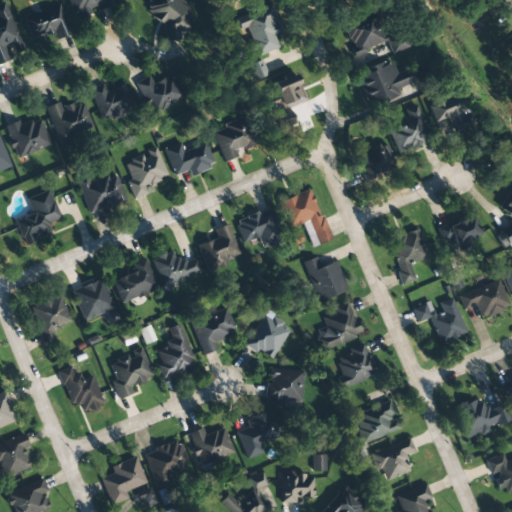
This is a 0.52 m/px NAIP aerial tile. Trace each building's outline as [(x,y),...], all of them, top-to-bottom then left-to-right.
[(67,0),(73,17),(102,8),(99,0),(67,0)] [(183,30),(196,10),(179,0),(150,0),(144,11),(167,25),(161,34),(175,43),(183,29),(183,30)] [(3,2),(0,3),(0,61),(9,58),(8,56),(22,50),(3,2)] [(30,38),(51,31),(54,39),(68,34),(57,3),(22,16),(30,38)] [(279,47),(266,7),(234,17),(238,30),(244,28),(252,56),(279,47)] [(386,45),(389,54),(407,48),(402,32),(382,38),(374,13),(342,23),(352,56),(386,45)] [(366,104),(416,86),(410,68),(394,73),(389,60),(355,72),(366,104)] [(137,87),(148,114),(180,100),(169,74),(137,87)] [(272,83),(275,92),(265,95),(271,113),(305,101),(295,75),(272,83)] [(123,85),(105,91),(102,84),(88,88),(100,121),(131,111),(123,85)] [(427,106),(434,122),(445,117),(452,133),(471,125),(457,93),(427,106)] [(81,101),(60,109),(57,101),(44,106),(58,144),(93,131),(81,101)] [(396,152),(429,140),(416,103),(402,108),(406,118),(386,126),(396,152)] [(279,130),(293,125),(288,111),(275,116),(279,130)] [(4,126),(15,157),(48,145),(37,114),(4,126)] [(211,129),(222,161),(236,156),(235,153),(252,146),(242,118),(211,129)] [(394,166),(382,141),(352,156),(364,180),(394,166)] [(0,168),(8,166),(0,142),(0,168)] [(188,175),(212,167),(204,143),(182,150),(179,143),(163,148),(172,175),(186,170),(188,175)] [(131,198),(146,193),(144,185),(165,178),(155,149),(122,160),(129,180),(125,181),(131,198)] [(89,182),(86,175),(75,180),(87,212),(124,199),(114,173),(89,182)] [(511,218),(511,186),(497,207),(511,218)] [(328,240),(309,189),(276,201),(287,228),(302,223),(311,247),(328,240)] [(13,219),(22,244),(49,235),(45,223),(57,219),(47,190),(24,197),(30,213),(13,219)] [(257,237),(261,249),(280,243),(269,208),(233,219),(241,242),(257,237)] [(436,228),(441,243),(451,239),(454,247),(478,238),(469,215),(436,228)] [(227,224),(212,229),(215,238),(197,245),(205,271),(239,259),(227,224)] [(400,284),(413,280),(408,263),(424,258),(416,229),(386,238),(400,284)] [(194,256),(175,262),(170,250),(150,257),(160,286),(200,272),(194,256)] [(334,260),(318,266),(315,256),(301,261),(316,301),(345,290),(334,260)] [(111,280),(120,303),(155,289),(144,258),(130,264),(133,272),(111,280)] [(511,292),(511,262),(500,266),(507,294),(511,292)] [(81,320),(112,308),(100,279),(70,290),(81,320)] [(457,295),(463,309),(475,305),(480,317),(508,307),(497,280),(457,295)] [(28,307),(42,345),(55,340),(51,330),(69,323),(59,295),(28,307)] [(410,309),(415,322),(428,318),(437,343),(464,334),(451,298),(437,303),(440,312),(432,315),(428,302),(410,309)] [(320,351),(359,335),(346,304),(319,315),(327,334),(315,339),(320,351)] [(215,348),(212,342),(235,331),(224,307),(188,324),(203,354),(215,348)] [(244,345),(270,360),(287,329),(261,315),(244,345)] [(152,349),(162,377),(193,366),(177,324),(167,329),(172,342),(152,349)] [(339,389),(374,375),(362,344),(333,356),(341,375),(335,377),(339,389)] [(150,377),(140,350),(105,363),(118,398),(130,393),(127,385),(150,377)] [(90,376),(76,381),(71,366),(56,371),(69,406),(78,402),(82,412),(101,406),(90,376)] [(302,371),(268,368),(264,406),(282,407),(282,399),(299,401),(302,371)] [(511,377),(501,385),(509,397),(511,394),(511,377)] [(0,426),(13,422),(3,393),(0,393),(0,426)] [(510,423),(503,404),(484,410),(480,397),(452,407),(463,439),(510,423)] [(399,427),(387,400),(350,416),(362,443),(399,427)] [(279,438),(270,411),(244,420),(246,428),(235,432),(245,459),(263,453),(260,445),(279,438)] [(203,434),(201,429),(188,432),(196,464),(231,455),(225,429),(203,434)] [(21,449),(26,448),(21,434),(0,442),(0,478),(28,468),(21,449)] [(370,452),(380,481),(408,472),(403,454),(412,451),(408,439),(370,452)] [(153,485),(189,472),(178,440),(142,453),(153,485)] [(325,455),(312,455),(312,472),(325,472),(325,455)] [(511,488),(511,458),(503,462),(500,455),(484,461),(497,495),(511,488)] [(108,466),(111,473),(99,478),(109,505),(127,498),(125,492),(134,488),(142,508),(152,504),(135,457),(108,466)] [(279,472),(279,501),(312,501),(312,472),(279,472)] [(246,482),(252,488),(235,503),(227,493),(219,500),(229,511),(265,511),(269,509),(255,493),(265,483),(256,473),(246,482)] [(45,491),(40,479),(5,493),(12,511),(38,511),(46,509),(40,494),(45,491)] [(429,499),(424,484),(394,495),(399,510),(395,511),(426,511),(422,501),(429,499)] [(358,511),(365,503),(342,485),(321,511),(358,511)]
